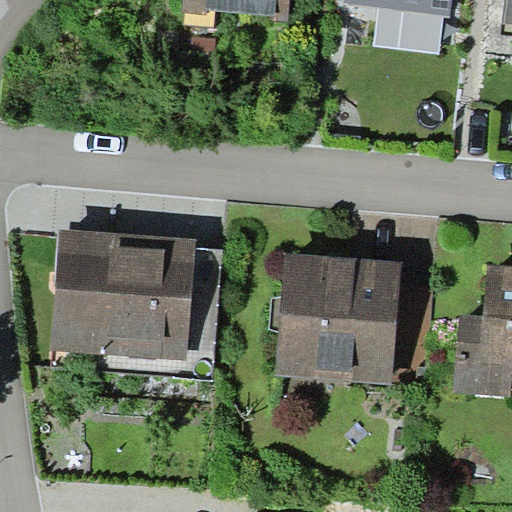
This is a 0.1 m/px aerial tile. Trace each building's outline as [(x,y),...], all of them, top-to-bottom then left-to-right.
[(183,0),(183,13),(209,15),(209,9),(275,14),(275,20),(288,21),(290,0),(183,0)] [(452,0),(344,0),(345,3),(379,7),(444,15),(451,16),(452,0)] [(511,0),(505,0),(502,23),(511,24),(511,0)] [(438,54),(444,15),(379,7),(374,45),(438,54)] [(216,38),(186,36),(185,50),(215,53),(216,38)] [(195,239),(60,228),(50,350),(186,360),(195,239)] [(400,262),(285,253),(282,297),(279,331),(276,373),(391,382),(400,262)] [(511,265),(489,264),(484,315),(460,313),(454,393),(511,397),(511,380),(511,265)] [(279,331),(282,297),(273,298),(269,328),(279,331)]
